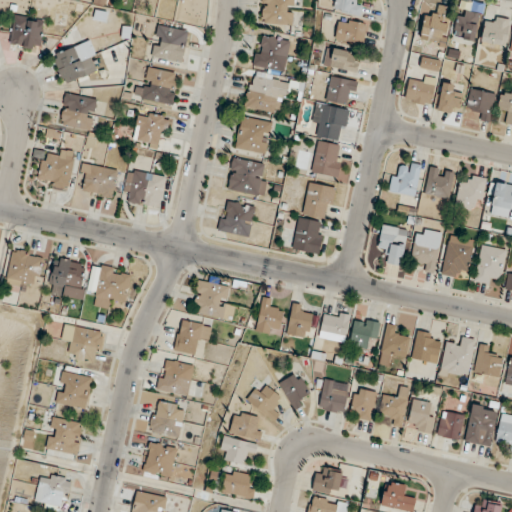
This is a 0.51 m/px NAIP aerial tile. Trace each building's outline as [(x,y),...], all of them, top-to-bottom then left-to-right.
[(293,24),(293,0),(260,0),(260,23),(293,24)] [(334,0),(334,13),(360,15),(361,0),(334,0)] [(421,41),(445,41),(445,6),(437,6),(437,13),(421,13),(421,41)] [(473,41),(480,13),(459,8),(451,36),(473,41)] [(39,50),(44,22),(14,16),(9,43),(39,50)] [(509,45),(506,17),(482,20),(485,48),(509,45)] [(366,23),(338,18),(335,39),(362,44),(366,23)] [(182,62),(188,31),(157,25),(151,56),(182,62)] [(285,72),(290,39),(258,34),(253,67),(285,72)] [(81,56),(78,46),(53,55),(62,83),(96,72),(90,53),(81,56)] [(355,73),(360,54),(327,46),(323,65),(355,73)] [(180,74),(149,68),(145,88),(136,86),(134,97),(174,105),(180,74)] [(244,107),(282,115),(289,79),(251,71),(244,107)] [(418,82),(407,81),(405,102),(431,104),(434,77),(418,76),(418,82)] [(352,102),(352,79),(328,79),(328,102),(352,102)] [(453,84),(441,82),(437,110),(458,113),(461,94),(451,93),(453,84)] [(505,123),(511,124),(511,91),(502,89),(497,110),(508,113),(505,123)] [(478,121),(492,121),(492,91),(467,91),(467,109),(478,109),(478,121)] [(97,100),(66,93),(59,124),(90,130),(97,100)] [(349,109),(316,102),(312,124),(319,125),(317,136),(342,141),(349,109)] [(133,141),(163,146),(168,116),(138,111),(133,141)] [(272,123),(241,116),(234,147),(265,154),(272,123)] [(341,145),(316,141),(312,173),(337,176),(341,145)] [(64,190),(75,163),(48,151),(36,177),(64,190)] [(266,163),(231,158),(227,190),(261,195),(266,163)] [(423,170),(405,159),(388,185),(407,196),(423,170)] [(112,197),(116,169),(84,164),(80,193),(112,197)] [(454,172),(429,167),(423,194),(449,199),(454,172)] [(166,177),(128,169),(124,192),(130,193),(128,201),(159,208),(166,177)] [(456,184),(458,209),(483,207),(481,176),(468,177),(468,183),(456,184)] [(327,219),(335,188),(309,182),(302,214),(327,219)] [(511,201),(511,185),(496,182),(489,214),(508,219),(511,201)] [(218,230),(248,238),(255,207),(226,200),(218,230)] [(324,223),(298,218),(292,249),(318,254),(324,223)] [(383,262),(401,265),(407,229),(382,225),(378,249),(385,250),(383,262)] [(473,240),(448,235),(442,274),(457,277),(459,268),(468,270),(473,240)] [(417,263),(416,269),(433,273),(440,247),(415,241),(410,261),(417,263)] [(473,281),(490,285),(492,275),(501,277),(506,250),(481,244),(473,281)] [(5,283),(36,289),(42,255),(12,249),(5,283)] [(49,294),(81,299),(87,263),(55,258),(49,294)] [(101,266),(92,305),(110,309),(112,301),(125,303),(132,273),(101,266)] [(192,313),(232,319),(234,305),(226,304),(229,285),(197,280),(192,313)] [(279,335),(283,311),(270,308),(272,299),(262,297),(256,331),(279,335)] [(301,303),(287,305),(292,337),(311,334),(308,315),(303,315),(301,303)] [(350,316),(324,310),(319,337),(344,343),(350,316)] [(350,346),(367,348),(368,339),(377,340),(379,322),(354,318),(350,346)] [(207,342),(211,327),(181,319),(173,350),(193,356),(198,339),(207,342)] [(65,324),(61,342),(71,344),(68,357),(98,363),(104,332),(65,324)] [(379,363),(388,365),(390,355),(405,358),(408,338),(394,335),(396,326),(386,324),(379,363)] [(436,364),(441,336),(417,331),(411,359),(436,364)] [(456,346),(445,344),(440,373),(467,378),(474,339),(458,336),(456,346)] [(496,378),(502,359),(488,354),(490,347),(481,344),(472,371),(496,378)] [(188,396),(194,365),(163,360),(157,390),(188,396)] [(85,410),(93,378),(62,371),(55,403),(85,410)] [(278,384),(294,407),(312,395),(296,372),(278,384)] [(347,393),(333,391),(335,381),(323,379),(318,409),(343,413),(347,393)] [(245,401),(274,421),(279,413),(273,408),(281,396),(266,385),(261,392),(254,388),(245,401)] [(402,427),(410,388),(399,386),(397,397),(383,394),(379,412),(390,415),(388,424),(402,427)] [(375,391),(354,388),(350,417),(371,420),(375,391)] [(437,405),(413,399),(406,428),(430,433),(437,405)] [(185,406),(155,400),(149,432),(179,438),(185,406)] [(465,442),(490,447),(497,410),(472,404),(465,442)] [(229,433),(258,442),(261,431),(255,428),(258,418),(235,411),(229,433)] [(438,437),(460,439),(463,414),(441,411),(438,437)] [(511,451),(511,415),(501,414),(496,440),(507,442),(505,450),(511,451)] [(76,455),(83,423),(53,417),(46,449),(76,455)] [(221,461),(245,461),(245,454),(256,454),(256,440),(221,440),(221,461)] [(177,449),(150,441),(141,470),(169,478),(177,449)] [(342,472),(317,467),(312,490),(337,495),(342,472)] [(248,499),(255,478),(228,469),(221,490),(248,499)] [(67,506),(69,477),(39,474),(36,503),(67,506)] [(410,511),(415,499),(404,496),(407,486),(387,481),(380,503),(409,511),(410,511)] [(131,511),(162,511),(166,497),(136,491),(131,511)] [(347,511),(349,504),(311,495),(307,511),(347,511)] [(473,511),(500,511),(502,504),(476,499),(473,511)]
